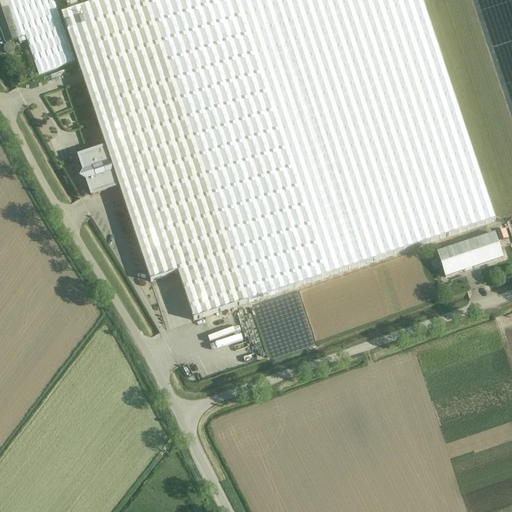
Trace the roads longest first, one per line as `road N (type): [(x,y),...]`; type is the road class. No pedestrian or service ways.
road 1 (unclassified): [(177,412),(0,105)]
road 2 (unclassified): [(177,412),(511,295)]
